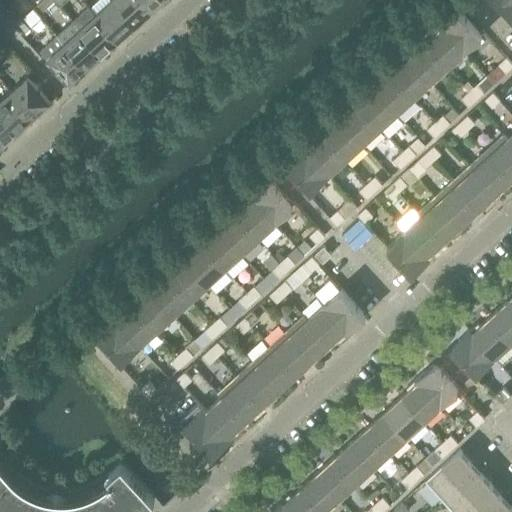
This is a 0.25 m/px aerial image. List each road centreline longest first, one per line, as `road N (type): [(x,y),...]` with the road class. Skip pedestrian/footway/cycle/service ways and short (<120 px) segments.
road 1 (residential): [(217,480),(404,311)]
road 2 (tertiary): [(113,148),(274,0)]
road 3 (residential): [(511,431),(404,311)]
road 4 (residential): [(194,0),(76,107)]
road 5 (tertiary): [(0,248),(113,148)]
road 6 (residential): [(404,311),(511,213)]
